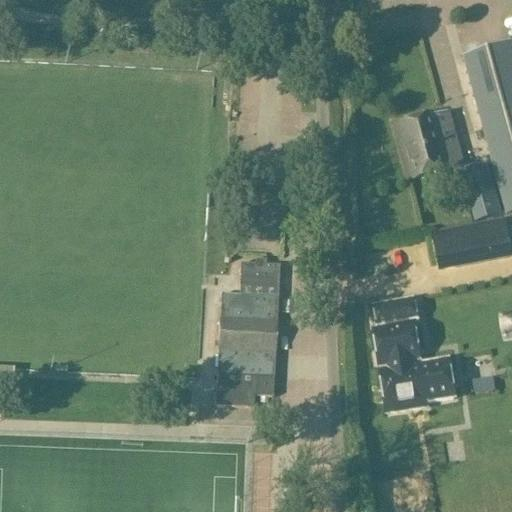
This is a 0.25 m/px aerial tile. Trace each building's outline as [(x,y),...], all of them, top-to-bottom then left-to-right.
[(511,44),(462,58),(491,165),(506,217),(511,215),(511,44)] [(451,145),(443,145),(436,120),(442,119),(441,115),(397,127),(413,183),(450,173),(451,177),(459,175),(451,145)] [(502,218),(487,166),(460,174),(474,226),(502,218)] [(511,253),(506,223),(432,237),(439,273),(511,259),(511,253)] [(272,401),(273,381),(273,379),(274,357),(276,315),(277,293),(278,271),(279,269),(240,267),(238,298),(220,297),(214,410),(253,412),(254,400),(272,401)] [(418,322),(414,301),(374,308),(377,329),(373,330),(387,417),(428,410),(427,405),(455,401),(449,363),(421,368),(413,323),(418,322)] [(511,340),(511,314),(499,317),(504,342),(511,340)]
